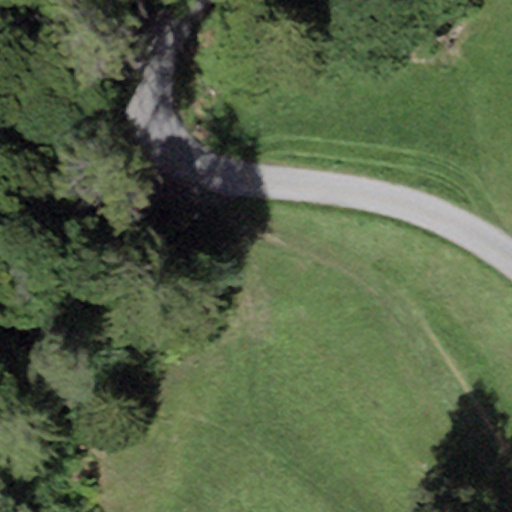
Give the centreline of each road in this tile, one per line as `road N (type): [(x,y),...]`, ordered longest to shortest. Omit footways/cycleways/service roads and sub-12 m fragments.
road 1 (unclassified): [(511,265),(469,234),(393,203),(211,175),(171,149),(153,96),(166,18),(179,0)]
road 2 (track): [(211,175),(225,204),(263,231),(346,263),(395,308),(511,495)]
